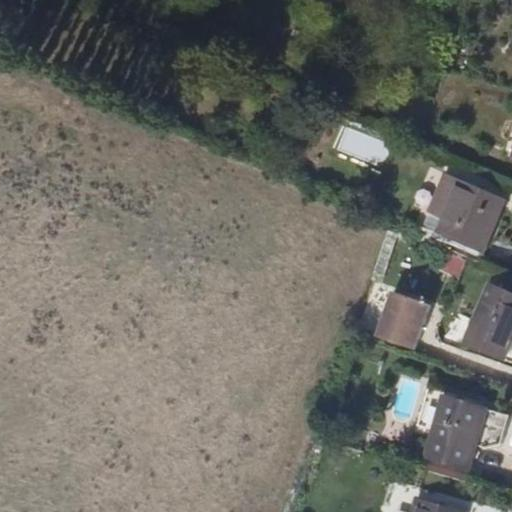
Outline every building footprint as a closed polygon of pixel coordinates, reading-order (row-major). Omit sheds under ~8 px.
[(364,138),(353,133),(349,143),(360,148),(364,138)] [(499,213),(452,193),(430,246),(417,241),(412,251),(437,262),(442,251),(477,267),(499,213)] [(511,343),(511,308),(485,298),(461,356),(501,372),(511,343)] [(430,318),(392,305),(376,349),(415,363),(430,318)] [(445,405),(428,400),(417,439),(434,444),(432,451),(427,471),(468,482),(475,458),(486,461),(501,458),(509,427),(444,409),(445,405)]
